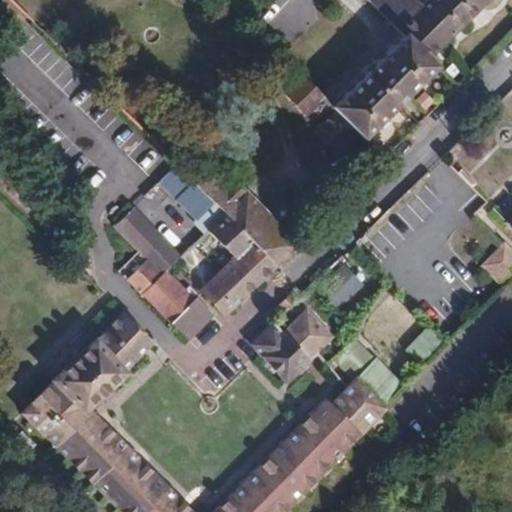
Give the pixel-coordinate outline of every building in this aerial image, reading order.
[(265,0),(281,17),(299,0),(265,0)] [(339,0),(370,29),(379,19),(358,0),(339,0)] [(429,67),(493,0),(444,0),(420,26),(404,9),(411,0),(395,0),(379,17),(429,67)] [(363,140),(432,71),(404,42),(333,111),(363,140)] [(307,120),(323,101),(304,82),(286,100),(307,120)] [(463,139),(449,156),(469,173),(483,156),(463,139)] [(195,175),(192,166),(188,158),(177,170),(195,187),(195,175)] [(213,206),(235,183),(217,166),(195,187),(213,206)] [(295,246),(235,183),(213,206),(228,221),(274,267),(295,246)] [(224,316),(274,267),(228,221),(211,235),(234,260),(201,293),(224,316)] [(501,287),(511,275),(511,251),(501,242),(479,267),(501,287)] [(338,312),(364,283),(336,259),(311,288),(338,312)] [(215,511),(188,511),(87,409),(151,349),(123,318),(20,413),(117,510),(114,511),(314,511),(317,509),(300,494),(327,469),(342,481),(400,424),(357,381),(348,389),(360,403),(346,417),(330,399),(285,441),(280,438),(263,454),(269,460),(215,511)] [(309,364),(272,324),(249,346),(287,385),(309,364)] [(426,328),(403,348),(418,364),(440,344),(426,328)] [(202,382),(215,394),(240,367),(226,355),(202,382)]
